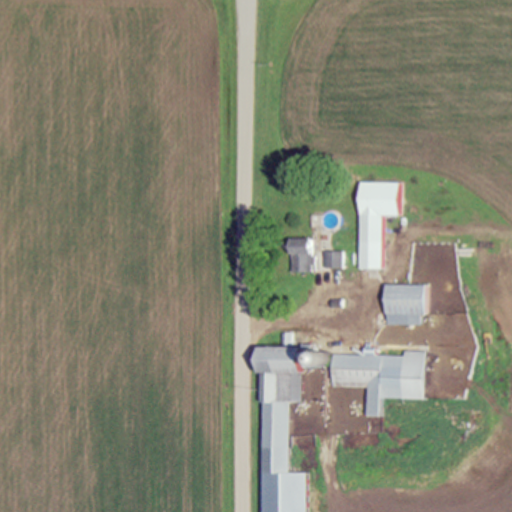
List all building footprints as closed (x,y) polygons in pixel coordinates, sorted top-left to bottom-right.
[(324,215),(325,214),(326,213),(327,213),(328,212),(329,212),(330,212),(331,212),(332,212),(333,212),(334,213),(335,213),(335,214),(336,214),(337,215),(338,216),(338,217),(339,218),(339,219),(339,220),(339,221),(339,222),(339,223),(339,224),(338,224),(338,225),(338,226),(337,226),(337,227),(336,227),(336,228),(335,228),(334,228),(334,229),(333,229),(332,229),(331,229),(330,229),(329,229),(328,229),(327,229),(327,228),(326,228),(325,228),(325,227),(324,227),(324,226),(323,226),(323,225),(323,224),(322,224),(322,223),(322,222),(322,221),(322,220),(322,219),(322,218),(322,217),(323,217),(323,216),(324,215)] [(364,214),(384,214),(383,268),(363,267),(364,214)] [(324,215),(323,216),(323,217),(322,217),(322,218),(322,219),(322,220),(322,221),(322,222),(322,223),(322,224),(323,224),(323,225),(323,226),(324,226),(311,226),(311,215),(324,215)] [(293,272),(293,239),(314,239),(314,256),(317,256),(317,267),(314,267),(314,272),(293,272)] [(343,268),(325,268),(325,252),(344,252),(343,268)] [(424,315),(403,315),(399,315),(390,315),(390,285),(430,286),(430,315),(424,315)] [(343,299),(344,307),(334,308),(334,299),(343,299)] [(399,315),(399,323),(390,323),(390,315),(399,315)] [(424,315),(424,323),(399,323),(399,315),(403,315),(424,315)] [(294,333),(293,346),(308,346),(308,357),(310,357),(310,358),(310,359),(311,359),(311,360),(312,360),(312,361),(313,361),(314,361),(314,367),(308,367),(308,371),(300,371),(300,374),(304,374),(303,401),(293,401),(292,474),(266,474),(266,447),(266,432),(266,401),(262,401),(263,370),(259,371),(260,345),(284,346),(284,333),(294,333)] [(367,349),(367,355),(406,356),(406,351),(428,352),(427,399),(383,398),(383,416),(369,416),(370,387),(333,386),(333,354),(358,355),(357,349),(367,349)] [(326,366),(325,366),(324,366),(323,366),(322,365),(321,365),(321,364),(320,364),(320,363),(319,362),(319,361),(318,361),(318,360),(318,359),(318,358),(318,357),(319,357),(319,356),(319,355),(320,355),(320,354),(321,353),(322,352),(323,352),(324,352),(325,352),(326,351),(326,352),(327,352),(328,352),(329,352),(330,353),(331,354),(332,355),(332,356),(333,358),(333,360),(332,361),(332,362),(332,363),(331,364),(330,364),(330,365),(329,365),(329,366),(328,366),(327,366),(326,366)] [(314,361),(313,361),(312,361),(312,360),(311,360),(311,359),(310,359),(310,358),(310,357),(310,356),(310,355),(310,354),(311,354),(311,353),(312,353),(313,352),(314,352),(315,352),(315,353),(316,353),(317,353),(317,354),(318,354),(318,355),(318,356),(318,357),(318,358),(318,359),(317,359),(317,360),(316,360),(315,361),(314,361)]
